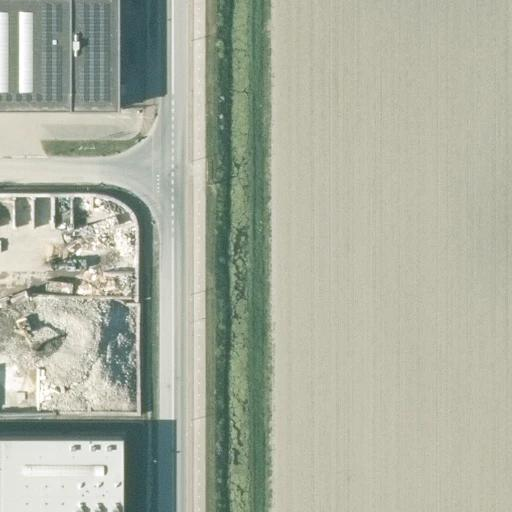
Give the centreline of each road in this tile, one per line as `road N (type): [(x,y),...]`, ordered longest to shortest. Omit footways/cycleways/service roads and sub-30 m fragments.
road 1 (tertiary): [(174,177),(174,511)]
road 2 (tertiary): [(174,0),(174,177)]
road 3 (unclassified): [(0,177),(174,177)]
